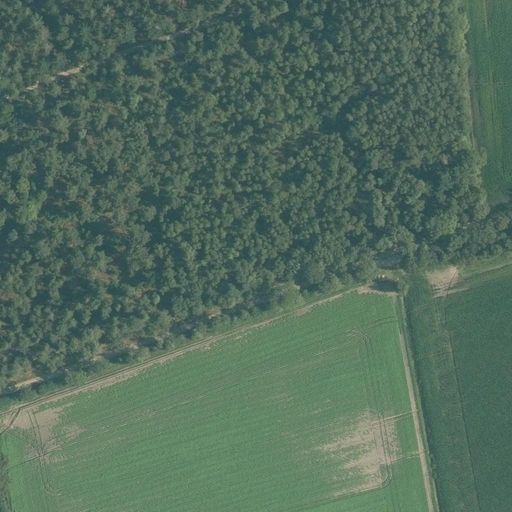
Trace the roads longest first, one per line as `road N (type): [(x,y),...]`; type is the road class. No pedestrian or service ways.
road 1 (unclassified): [(0,399),(511,215)]
road 2 (track): [(0,99),(254,0)]
